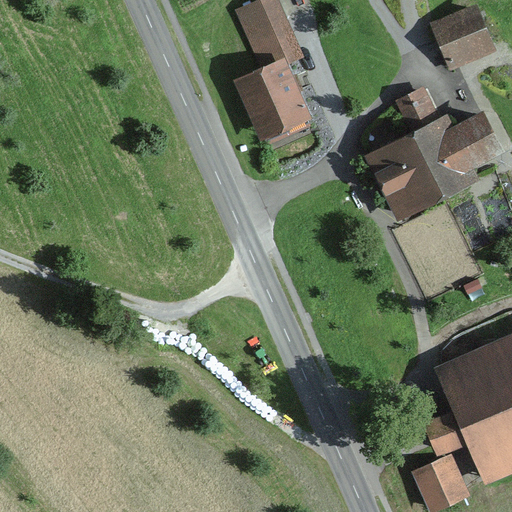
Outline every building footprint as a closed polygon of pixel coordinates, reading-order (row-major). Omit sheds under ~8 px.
[(276,0),(258,0),(241,8),(267,66),(241,78),(268,136),(309,117),(281,58),(299,50),(276,0)] [(484,13),(443,32),(459,66),(500,47),(484,13)] [(400,98),(415,127),(444,186),(473,172),(466,159),(498,144),(481,110),(452,124),(446,113),(437,117),(422,87),(400,98)] [(399,208),(444,186),(415,127),(370,150),(399,208)] [(440,424),(454,458),(484,446),(496,474),(511,467),(511,348),(454,372),(470,411),(440,424)] [(422,474),(440,511),(442,511),(472,498),(454,458),(422,474)]
